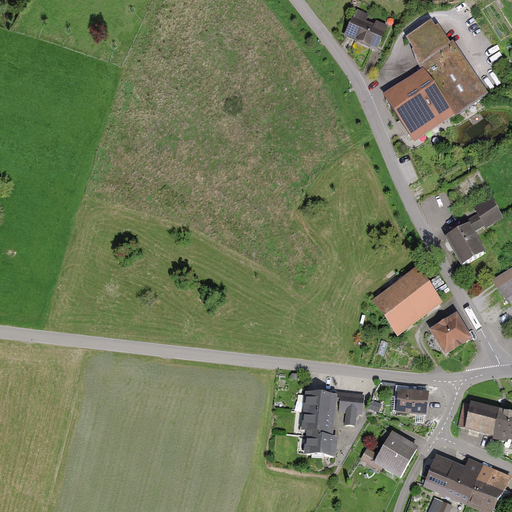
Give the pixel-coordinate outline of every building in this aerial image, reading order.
[(345,36),(378,50),(387,28),(354,14),(345,36)] [(455,119),(487,97),(452,45),(450,47),(438,29),(435,30),(431,24),(408,40),(415,51),(414,52),(418,64),(425,75),(386,101),(412,140),(451,114),(455,119)] [(465,268),(485,256),(472,233),(500,218),(491,202),(471,213),(474,218),(462,225),(466,232),(450,241),(465,268)] [(511,251),(511,269),(492,282),(507,305),(511,301),(511,250),(511,251)] [(396,333),(438,303),(417,274),(375,305),(396,333)] [(444,355),(470,340),(457,317),(430,332),(444,355)] [(428,416),(430,396),(396,394),(394,414),(428,416)] [(332,399),(301,395),(297,436),(300,437),(298,455),(334,459),(336,437),(328,436),(332,399)] [(366,398),(337,395),(336,411),(343,412),(342,427),(353,428),(355,413),(364,414),(366,398)] [(511,438),(511,417),(462,408),(458,429),(511,438)] [(404,481),(418,450),(387,435),(376,456),(364,450),(359,459),(404,481)] [(439,464),(426,494),(469,511),(494,511),(508,480),(476,467),(471,477),(439,464)] [(449,511),(452,507),(436,500),(430,511),(449,511)]
